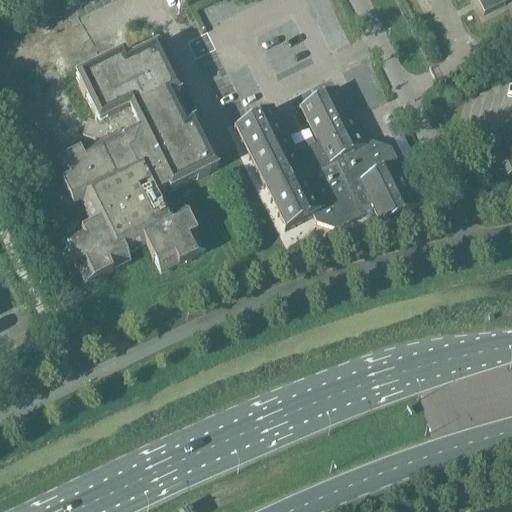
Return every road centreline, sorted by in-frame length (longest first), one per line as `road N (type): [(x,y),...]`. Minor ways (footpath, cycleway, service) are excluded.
road 1 (secondary): [(511,347),(317,402),(73,511)]
road 2 (secondary): [(294,511),(511,433)]
road 3 (residential): [(433,152),(358,0)]
